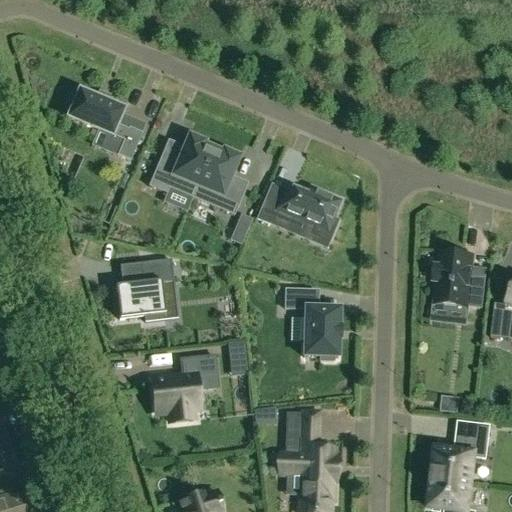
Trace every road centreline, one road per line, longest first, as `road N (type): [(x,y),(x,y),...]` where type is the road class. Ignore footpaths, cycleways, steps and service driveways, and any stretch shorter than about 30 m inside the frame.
road 1 (residential): [(0,12),(43,14),(389,159)]
road 2 (residential): [(389,159),(377,511)]
road 3 (unclassified): [(96,511),(0,203)]
road 4 (residential): [(389,159),(511,203)]
